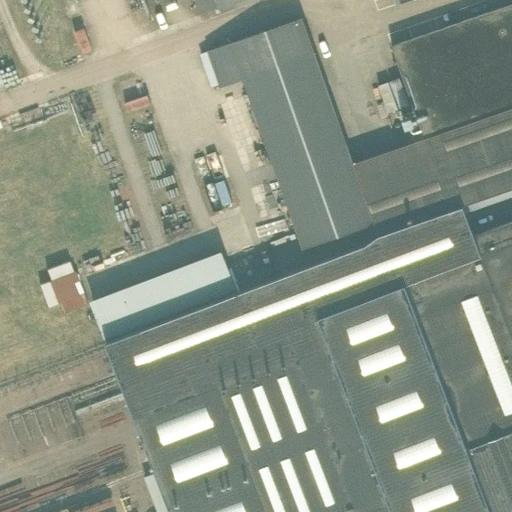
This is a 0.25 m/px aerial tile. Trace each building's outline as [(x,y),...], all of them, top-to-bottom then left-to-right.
[(78,0),(47,0),(54,20),(82,11),(78,0)] [(241,0),(400,0),(401,1),(404,0),(215,0),(218,8),(241,0)] [(378,235),(365,244),(463,206),(511,188),(511,2),(391,45),(424,137),(353,162),(302,16),(206,50),(219,87),(243,78),(302,248),(374,223),(378,235)] [(26,134),(79,117),(72,93),(19,110),(26,134)] [(511,511),(511,257),(0,450),(0,511),(511,511)] [(46,267),(49,279),(39,282),(46,305),(59,300),(62,310),(87,303),(74,259),(46,267)]
